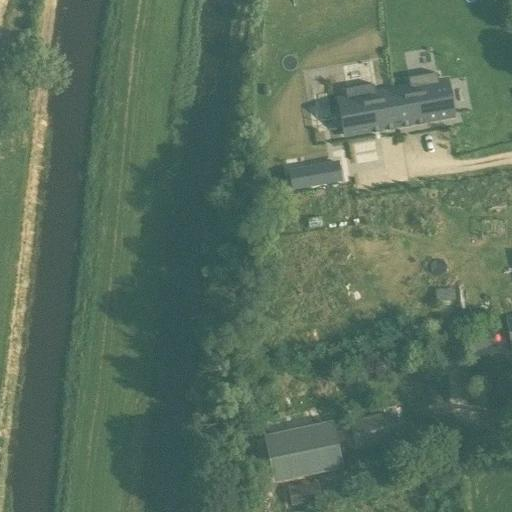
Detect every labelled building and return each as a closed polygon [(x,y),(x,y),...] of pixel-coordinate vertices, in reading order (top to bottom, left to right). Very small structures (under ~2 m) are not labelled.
[(391,91),(398,127),(417,123),(451,117),(445,82),(438,83),(436,74),(407,79),(409,88),(391,91)] [(398,127),(391,91),(374,94),(373,85),(344,90),(346,99),(338,100),(344,136),(345,136),(378,130),(398,127)] [(336,164),(289,172),(292,190),(340,181),(336,164)] [(354,449),(395,441),(390,415),(350,422),(354,449)] [(354,449),(350,422),(268,437),(275,477),(338,466),(335,452),(354,449)] [(287,490),(291,508),(320,501),(315,483),(287,490)]
